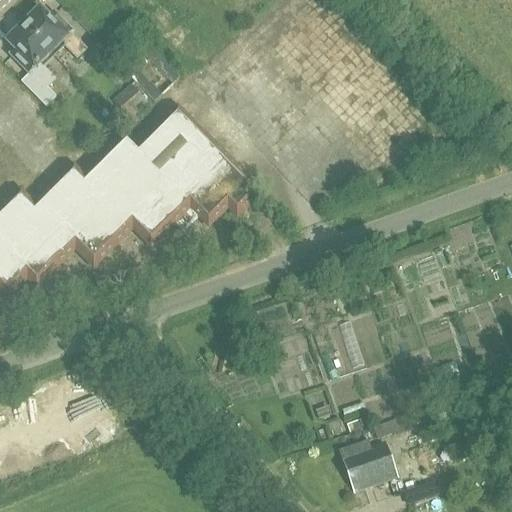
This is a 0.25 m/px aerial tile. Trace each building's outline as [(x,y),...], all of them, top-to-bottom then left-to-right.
[(41,11),(25,27),(52,53),(62,43),(79,60),(89,50),(73,34),(74,33),(55,14),(49,20),(41,11)] [(52,53),(25,27),(10,42),(18,50),(12,55),(31,74),(22,83),(47,108),(57,98),(48,88),(57,79),(42,63),(52,53)] [(92,55),(107,69),(118,58),(103,44),(92,55)] [(206,218),(216,228),(258,186),(182,111),(143,151),(193,200),(180,214),(195,229),(206,218)] [(368,451),(383,445),(382,440),(396,435),(397,437),(417,430),(411,415),(361,433),(365,445),(366,445),(368,451)] [(366,445),(365,445),(340,454),(354,494),(395,480),(383,445),(368,451),(366,445)]
